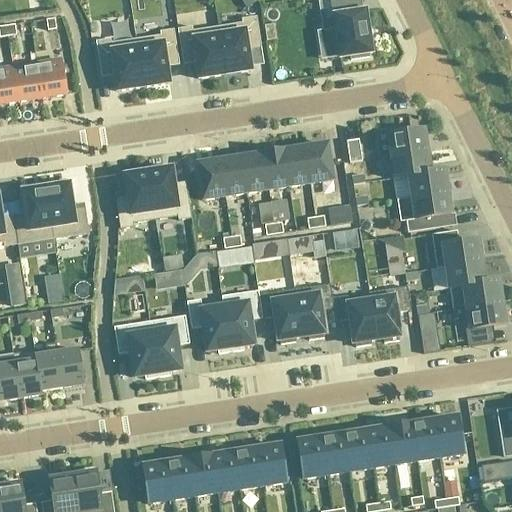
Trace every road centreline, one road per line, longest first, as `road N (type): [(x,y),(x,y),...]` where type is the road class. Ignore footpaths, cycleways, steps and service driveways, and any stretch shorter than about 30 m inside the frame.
road 1 (residential): [(0,447),(511,368)]
road 2 (residential): [(0,154),(443,84)]
road 3 (residential): [(511,220),(443,84)]
